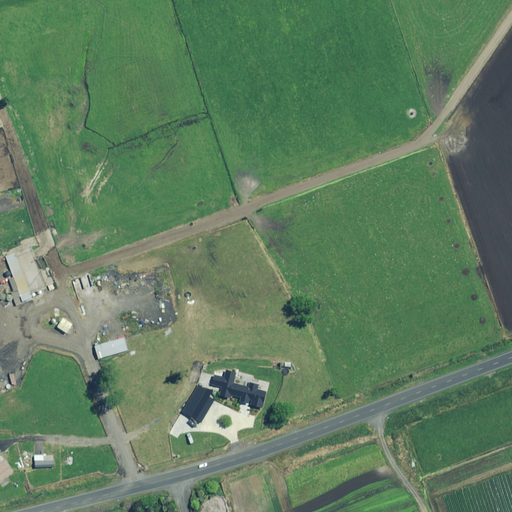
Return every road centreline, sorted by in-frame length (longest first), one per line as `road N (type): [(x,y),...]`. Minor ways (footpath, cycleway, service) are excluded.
road 1 (track): [(511,17),(421,138),(72,269),(37,300),(25,320),(32,331),(88,352),(137,487)]
road 2 (secondary): [(511,357),(260,451),(40,511)]
